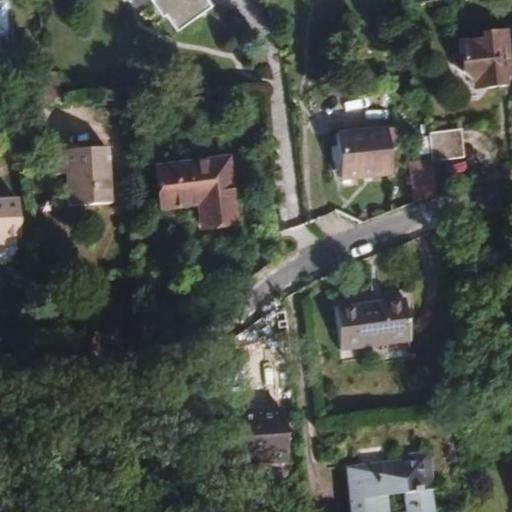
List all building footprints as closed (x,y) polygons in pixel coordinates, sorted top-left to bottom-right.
[(149,0),(148,1),(161,20),(164,18),(176,34),(212,8),(206,0),(149,0)] [(511,65),(507,30),(476,34),(477,40),(458,42),(461,76),(472,85),(489,84),(490,90),(507,88),(506,73),(511,71),(511,65)] [(59,73),(42,74),(42,99),(60,99),(59,73)] [(397,149),(394,128),(333,133),(340,181),(392,175),(389,150),(397,149)] [(432,163),(432,164),(464,159),(459,130),(428,135),(432,163)] [(107,150),(50,154),(51,176),(67,175),(69,206),(111,203),(107,150)] [(227,159),(155,169),(160,208),(199,204),(203,228),(237,223),(227,159)] [(410,165),(414,205),(437,197),(436,190),(432,164),(432,163),(410,165)] [(0,200),(0,241),(21,240),(18,199),(0,200)] [(405,300),(334,310),(340,351),(411,341),(405,300)] [(42,328),(47,356),(70,353),(52,326),(42,328)] [(282,412),(225,415),(228,466),(254,465),(280,464),(285,463),(282,412)] [(432,511),(425,458),(398,461),(399,464),(354,470),(356,489),(363,488),(365,499),(350,501),(351,511),(432,511)] [(280,464),(254,465),(254,478),(280,477),(280,464)] [(363,488),(356,489),(348,489),(350,501),(365,499),(363,488)]
